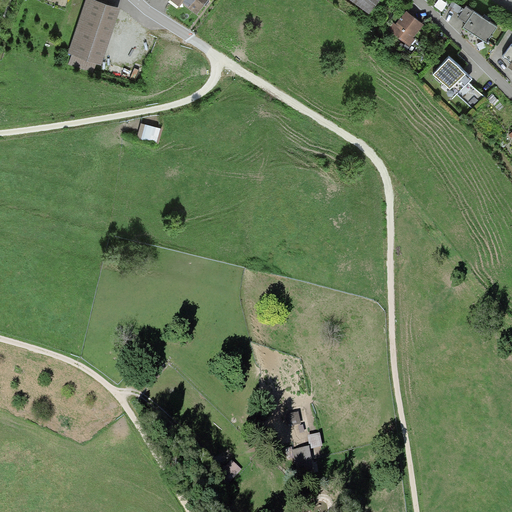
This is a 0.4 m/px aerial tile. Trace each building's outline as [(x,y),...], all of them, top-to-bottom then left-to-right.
[(118,5),(100,0),(85,0),(70,51),(74,52),(70,62),(93,69),(96,60),(101,61),(118,5)] [(184,0),(198,10),(204,0),(176,0),(179,2),(181,0),(184,0)] [(354,0),(369,10),(376,0),(354,0)] [(495,24),(464,5),(458,15),(467,20),(463,27),(473,34),(485,41),(495,24)] [(423,21),(407,8),(396,21),(394,20),(388,27),(410,44),(416,36),(413,34),(423,21)] [(511,40),(511,41),(502,54),(511,60),(507,64),(511,67),(511,40)] [(472,74),(449,53),(432,72),(472,108),(485,94),(468,79),(472,74)] [(158,128),(141,123),(136,137),(154,142),(158,128)] [(298,425),(296,415),(285,417),(287,427),(298,425)] [(318,436),(307,438),(308,449),(319,447),(318,436)] [(306,450),(292,452),(296,478),(310,476),(306,450)] [(239,471),(229,462),(214,478),(224,487),(239,471)]
